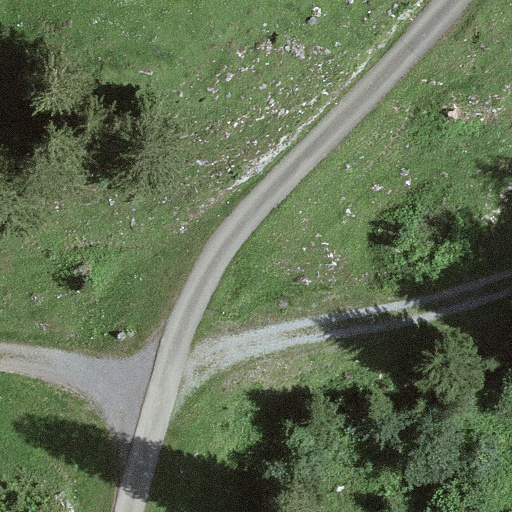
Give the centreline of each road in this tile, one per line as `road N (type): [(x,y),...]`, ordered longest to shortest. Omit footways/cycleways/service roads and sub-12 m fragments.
road 1 (track): [(129,511),(190,303),(232,234),(453,0)]
road 2 (track): [(511,284),(233,348),(164,383),(0,354)]
